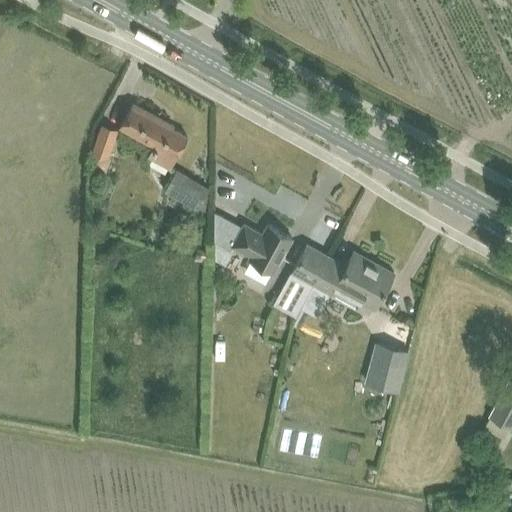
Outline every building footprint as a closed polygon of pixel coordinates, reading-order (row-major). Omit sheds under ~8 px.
[(133,102),(120,125),(153,143),(147,154),(170,167),(187,135),(172,127),(174,124),(133,102)] [(103,124),(93,150),(107,155),(117,129),(103,124)] [(177,169),(166,189),(198,207),(209,187),(177,169)] [(216,241),(215,257),(226,263),(236,246),(233,244),(243,225),(217,211),(216,241)] [(249,258),(273,271),(292,236),(268,223),(263,233),(244,223),(243,225),(233,244),(236,246),(251,254),(249,258)] [(307,243),(297,260),(291,272),(312,283),(328,255),(328,256),(329,255),(307,243)] [(328,255),(312,283),(314,284),(301,306),(318,315),(331,293),(335,286),(375,307),(394,271),(393,271),(392,272),(354,252),(355,250),(354,249),(346,265),(328,256),(328,255)] [(511,380),(509,379),(500,397),(490,414),(511,426),(511,423),(511,380)]
